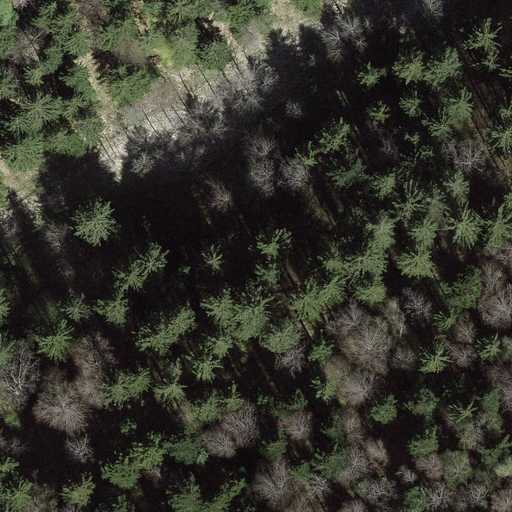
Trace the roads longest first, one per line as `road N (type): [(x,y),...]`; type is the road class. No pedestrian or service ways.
road 1 (track): [(0,459),(197,395),(511,240)]
road 2 (track): [(0,201),(178,96),(378,0)]
